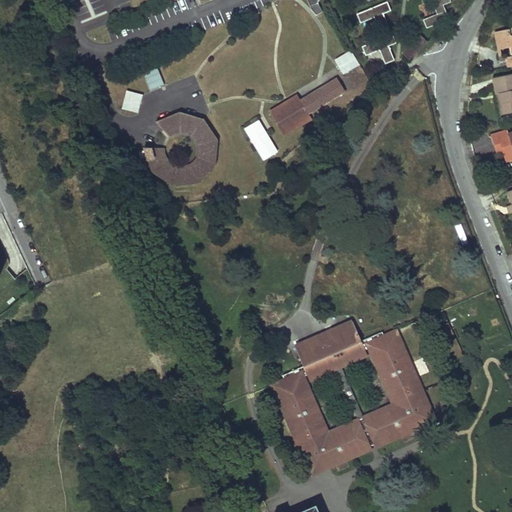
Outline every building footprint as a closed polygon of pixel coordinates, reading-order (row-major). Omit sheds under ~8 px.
[(305,0),(309,9),(314,14),(321,12),(317,2),(317,0),(305,0)] [(436,14),(423,20),(427,29),(448,19),(443,5),(450,2),(449,0),(432,0),(431,1),(436,14)] [(386,1),(357,13),(360,21),(373,16),(379,30),(387,26),(381,13),(389,9),(386,1)] [(507,56),(509,65),(511,64),(511,32),(511,33),(509,27),(500,29),(503,47),(509,45),(511,44),(511,54),(507,56)] [(494,31),(497,48),(503,47),(500,29),(494,31)] [(370,43),(363,46),(367,55),(380,49),(385,62),(393,59),(387,46),(396,42),(393,34),(377,40),(374,32),(366,35),(370,43)] [(419,35),(401,53),(409,60),(426,41),(419,35)] [(358,64),(350,51),(335,60),(343,74),(358,64)] [(150,90),(165,84),(156,64),(142,70),(150,90)] [(497,93),(501,92),(511,89),(511,73),(494,77),(497,93)] [(336,79),(300,101),(298,97),(270,114),(283,135),(310,118),(308,114),(344,92),(336,79)] [(511,89),(501,92),(505,113),(511,111),(511,89)] [(129,92),(124,110),(139,114),(144,96),(129,92)] [(497,93),(495,93),(500,115),(505,113),(501,92),(497,93)] [(361,99),(358,94),(345,102),(348,107),(361,99)] [(180,113),(157,123),(173,140),(176,138),(179,137),(183,137),(186,137),(188,138),(191,139),(193,141),(195,142),(195,144),(197,146),(197,148),(197,150),(197,153),(196,156),(195,158),(194,160),(192,162),(190,164),(188,165),(186,166),(183,166),(180,166),(178,166),(175,165),(173,163),(171,161),(169,159),(168,157),(168,154),(167,152),(168,150),(146,149),(153,173),(175,187),(199,184),(216,166),(219,140),(204,121),(180,113)] [(264,160),(277,152),(258,121),(245,129),(264,160)] [(503,128),(488,134),(491,144),(497,141),(499,149),(503,159),(511,155),(511,129),(505,132),(503,128)] [(511,206),(510,202),(503,205),(507,213),(511,211),(511,206)] [(360,340),(352,321),(294,346),(302,366),(306,374),(309,380),(335,368),(340,366),(367,354),(364,348),(360,340)] [(451,330),(448,322),(438,327),(442,335),(451,330)] [(368,346),(393,404),(363,417),(358,419),(327,433),(302,376),(299,368),(282,375),(284,380),(272,385),(309,468),(319,464),(318,463),(326,460),(329,467),(371,448),(370,446),(367,439),(371,437),(374,444),(375,446),(417,427),(414,420),(421,417),(422,418),(432,413),(395,330),(383,335),(381,331),(364,339),(368,346)] [(340,366),(335,368),(358,419),(363,417),(340,366)] [(417,427),(435,420),(432,413),(422,418),(421,417),(414,420),(417,427)] [(309,468),(311,474),(329,467),(326,460),(318,463),(319,464),(309,468)]
